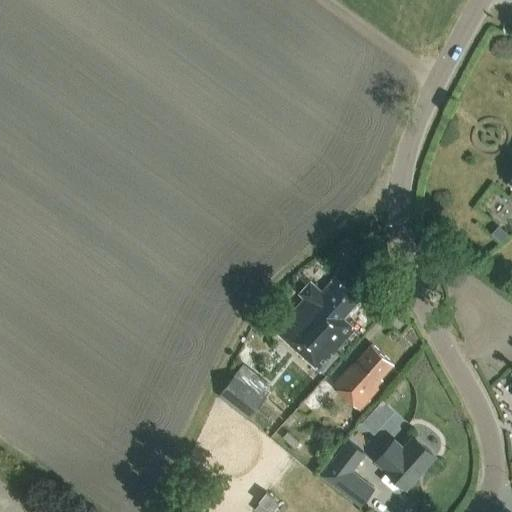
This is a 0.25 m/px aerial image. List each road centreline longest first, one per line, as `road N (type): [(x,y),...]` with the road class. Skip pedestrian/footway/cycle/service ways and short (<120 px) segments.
road 1 (tertiary): [(484,505),(493,473),(486,430),(414,287),(398,209),(420,113),(481,0)]
road 2 (track): [(434,78),(324,0)]
